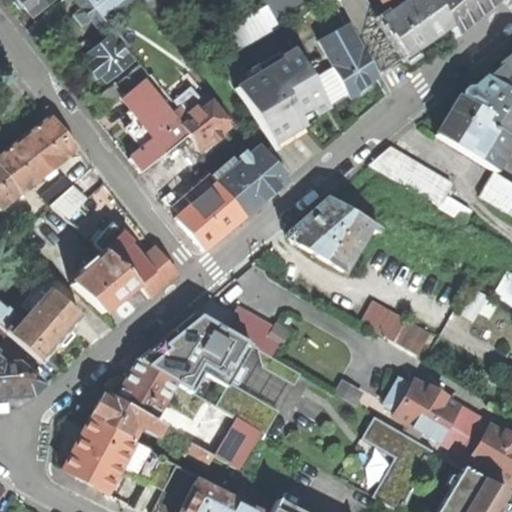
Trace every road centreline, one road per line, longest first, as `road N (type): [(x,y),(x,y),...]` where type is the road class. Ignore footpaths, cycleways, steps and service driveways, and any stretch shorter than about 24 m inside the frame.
road 1 (residential): [(199,280),(0,27)]
road 2 (residential): [(412,103),(199,280)]
road 3 (residential): [(199,280),(0,443)]
road 4 (residential): [(511,15),(412,103)]
